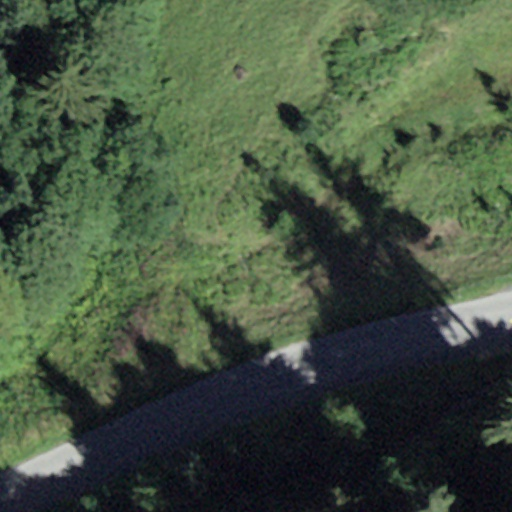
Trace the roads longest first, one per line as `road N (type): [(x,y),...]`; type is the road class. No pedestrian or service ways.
road 1 (tertiary): [(0,503),(216,396),(377,341),(511,314)]
road 2 (unclassified): [(511,382),(437,426),(337,511)]
